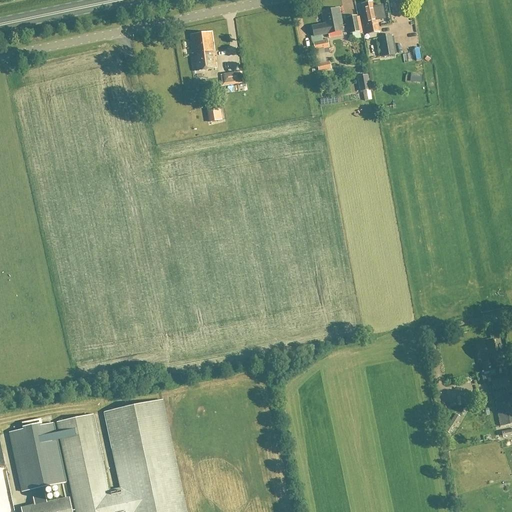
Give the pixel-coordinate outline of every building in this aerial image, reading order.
[(366,34),(379,32),(376,18),(383,16),(381,6),(372,8),(371,3),(360,5),(366,34)] [(323,24),(316,26),(312,27),(314,37),(343,31),(338,9),(321,12),(323,24)] [(350,34),(351,33),(358,32),(355,17),(347,18),(350,34)] [(190,54),(193,71),(215,68),(210,33),(190,36),(193,54),(190,54)] [(390,36),(378,38),(382,57),(394,55),(390,36)] [(328,49),(327,41),(326,39),(313,41),(314,51),(328,49)] [(330,70),(328,62),(316,65),(318,73),(330,70)] [(225,84),(242,83),(241,72),(224,73),(225,84)] [(421,76),(412,75),(411,83),(420,84),(421,76)] [(369,90),(367,76),(356,78),(359,92),(369,90)] [(208,123),(221,121),(217,99),(205,101),(207,107),(205,107),(208,123)] [(482,343),(474,345),(478,360),(481,360),(484,372),(488,371),(492,389),(507,386),(505,374),(495,376),(494,370),(491,357),(495,356),(491,339),(482,341),(482,343)] [(511,423),(511,414),(507,393),(493,397),(500,426),(511,423)] [(185,511),(162,401),(104,413),(120,489),(108,492),(92,416),(56,423),(75,511),(185,511)] [(459,418),(455,415),(444,432),(448,435),(459,418)] [(22,430),(9,433),(21,493),(64,484),(53,424),(41,426),(40,420),(21,424),(22,430)] [(32,499),(34,506),(45,504),(44,496),(32,499)] [(34,506),(20,509),(20,511),(71,511),(68,499),(45,504),(34,506)]
